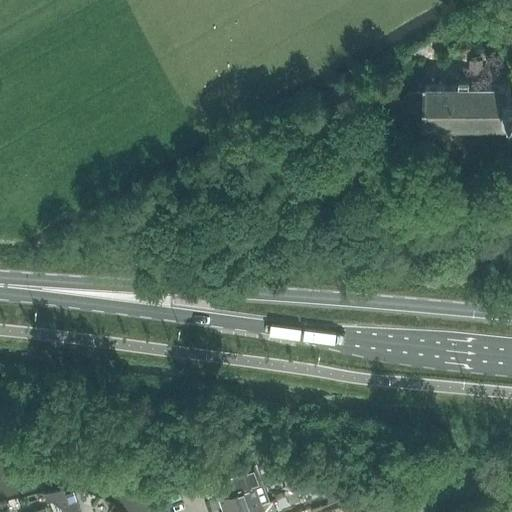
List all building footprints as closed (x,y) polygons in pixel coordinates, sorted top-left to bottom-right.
[(483,75),(483,69),(483,61),(471,60),(471,75),(483,75)] [(410,91),(402,99),(402,111),(410,120),(424,120),(424,127),(427,127),(509,126),(509,127),(511,127),(511,125),(511,114),(511,113),(511,96),(511,97),(511,86),(511,83),(508,83),(508,84),(427,84),(424,84),(424,91),(410,91)] [(224,511),(239,511),(262,504),(255,484),(250,471),(227,479),(232,492),(222,496),(226,507),(223,508),(224,511)] [(288,494),(297,491),(294,482),(285,486),(288,494)] [(297,491),(288,494),(291,503),(301,500),(297,491)] [(69,503),(71,511),(81,511),(77,500),(69,503)] [(268,511),(276,509),(273,500),(262,504),(239,511),(268,511)] [(62,511),(71,511),(69,503),(60,507),(62,511)] [(312,511),(353,511),(352,503),(312,508),(312,511)]
